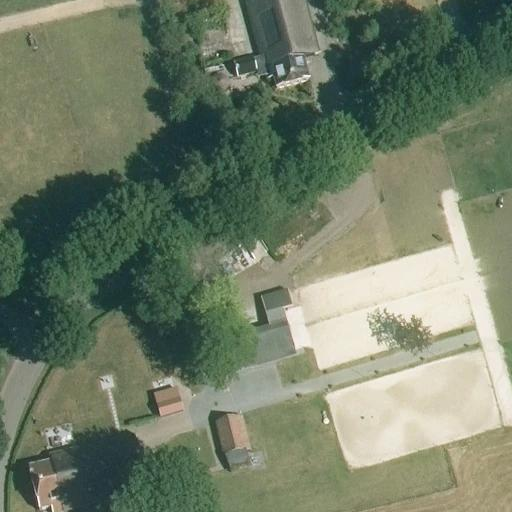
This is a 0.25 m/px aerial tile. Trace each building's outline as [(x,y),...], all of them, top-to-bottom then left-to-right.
[(236,79),(244,77),(257,74),(259,79),(264,78),(265,86),(271,85),(273,94),(307,86),(302,64),(318,60),(303,0),(278,0),(246,8),(259,61),(254,62),(253,59),(233,64),(236,79)] [(267,329),(231,341),(217,345),(226,373),(239,369),(276,357),(267,329)] [(180,402),(158,409),(161,420),(183,413),(180,402)] [(241,421),(215,426),(222,460),(248,455),(241,421)] [(49,511),(72,511),(147,495),(134,441),(52,460),(53,465),(30,471),(39,511),(43,511),(49,511)]
